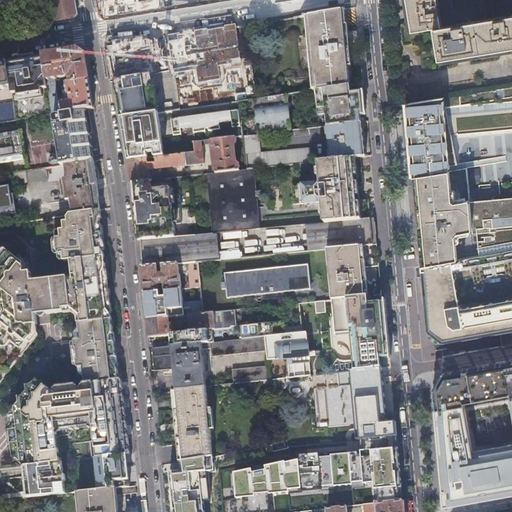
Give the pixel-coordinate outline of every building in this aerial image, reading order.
[(77,15),(73,0),(49,0),(54,24),(72,21),(75,18),(77,15)] [(438,26),(443,24),(437,0),(407,0),(408,0),(415,31),(438,26)] [(443,24),(438,26),(444,57),(511,42),(511,9),(508,11),(508,13),(498,15),(498,13),(465,20),(466,22),(456,25),(455,22),(443,24)] [(330,12),(318,14),(308,16),(315,90),(349,85),(345,43),(342,10),(330,12)] [(43,56),(46,81),(70,77),(71,83),(89,81),(87,72),(86,66),(84,55),(81,52),(79,50),(65,52),(53,54),(43,56)] [(15,115),(16,121),(52,115),(46,81),(43,56),(25,59),(7,61),(11,87),(13,104),(15,115)] [(248,57),(172,70),(178,109),(252,99),(256,98),(249,64),(248,57)] [(0,62),(0,89),(11,87),(7,61),(0,62)] [(151,74),(114,80),(114,85),(120,118),(157,112),(151,74)] [(61,104),(63,113),(87,109),(88,109),(93,108),(91,95),(90,89),(89,81),(71,83),(66,84),(67,89),(64,89),(65,97),(68,97),(68,98),(71,98),(71,102),(61,104)] [(362,91),(350,93),(349,89),(349,85),(315,90),(317,109),(324,108),(325,115),(327,127),(361,123),(360,116),(364,115),(363,101),(362,91)] [(407,102),(405,103),(407,124),(409,145),(410,159),(412,171),(412,178),(429,175),(449,171),(448,165),(456,164),(450,135),(511,129),(511,85),(487,89),(419,101),(419,100),(407,102)] [(317,116),(325,115),(324,108),(317,109),(315,90),(314,90),(317,116)] [(291,131),(287,94),(269,96),(256,98),(252,99),(256,135),(258,135),(282,132),(291,131)] [(0,123),(16,121),(15,115),(13,104),(0,105),(0,123)] [(90,142),(89,134),(90,133),(91,132),(92,131),(91,126),(88,109),(87,109),(63,113),(63,114),(57,115),(56,116),(54,117),(53,118),(53,120),(60,166),(65,165),(93,161),(90,142)] [(181,128),(193,126),(194,133),(206,131),(205,128),(209,128),(209,131),(221,129),(220,122),(232,121),(233,127),(240,126),(238,110),(172,119),(174,136),(182,135),(181,128)] [(164,156),(157,112),(120,118),(121,121),(125,146),(127,160),(164,156)] [(330,160),(359,157),(364,156),(362,137),(361,123),(327,127),(330,160)] [(0,134),(0,163),(14,161),(24,160),(20,132),(0,134)] [(256,135),(243,136),(247,165),(247,170),(253,169),(300,164),(305,163),(310,162),(309,148),(260,153),(258,135),(256,135)] [(236,143),(235,137),(193,142),(194,153),(164,156),(127,160),(130,178),(131,184),(131,183),(150,180),(149,170),(203,164),(201,145),(211,144),(215,173),(247,170),(247,165),(239,166),(238,163),(236,162),(234,146),(236,143)] [(343,221),(369,219),(367,199),(357,200),(357,192),(356,183),(361,183),(359,157),(330,160),(312,162),(314,184),(291,186),(293,205),(322,202),(324,223),(343,221)] [(69,200),(71,214),(100,210),(98,196),(97,188),(97,183),(93,161),(65,165),(66,179),(63,179),(64,189),(66,201),(69,200)] [(253,169),(247,170),(215,173),(207,174),(212,233),(216,233),(258,229),(255,197),(261,197),(260,192),(255,192),(253,169)] [(429,175),(412,178),(416,221),(419,253),(420,266),(421,266),(457,260),(455,236),(458,233),(471,230),(468,201),(468,199),(455,202),(452,199),(449,171),(429,175)] [(131,183),(134,210),(135,221),(136,228),(137,241),(141,240),(152,239),(167,238),(175,237),(174,225),(182,224),(179,194),(171,195),(170,178),(163,179),(159,179),(150,180),(131,183)] [(0,216),(15,214),(12,194),(10,194),(9,186),(0,187),(0,216)] [(490,199),(468,201),(471,230),(473,255),(473,257),(511,249),(511,197),(499,198),(490,199)] [(27,393),(26,394),(25,395),(24,396),(22,396),(20,397),(18,397),(20,401),(19,402),(18,404),(17,405),(15,406),(14,407),(12,408),(9,408),(10,414),(7,417),(12,458),(21,467),(57,462),(54,436),(57,433),(90,429),(93,431),(96,458),(126,454),(126,455),(129,454),(125,422),(124,420),(123,419),(123,417),(123,415),(124,413),(120,380),(118,380),(117,374),(118,373),(117,371),(116,369),(118,366),(118,362),(113,363),(112,358),(106,358),(106,355),(105,354),(104,353),(103,353),(96,354),(96,350),(95,346),(111,344),(110,339),(115,338),(115,335),(112,332),(112,331),(112,330),(112,329),(112,328),(113,326),(113,322),(111,320),(111,319),(111,317),(111,316),(110,314),(112,312),(111,304),(106,305),(104,288),(108,288),(107,280),(108,280),(107,272),(105,270),(105,269),(105,268),(105,267),(105,266),(105,265),(107,262),(106,260),(106,259),(104,257),(104,256),(103,254),(103,253),(103,252),(104,249),(103,241),(102,241),(102,238),(101,234),(103,234),(102,226),(99,224),(99,221),(99,219),(101,219),(100,215),(100,210),(71,214),(70,214),(67,218),(68,222),(63,223),(64,230),(60,231),(57,231),(55,234),(56,239),(53,239),(52,242),(53,253),(56,255),(58,255),(58,260),(61,262),(63,262),(71,261),(73,277),(32,282),(30,273),(29,264),(20,257),(17,259),(5,249),(2,250),(0,247),(0,313),(2,315),(0,316),(0,383),(3,379),(20,357),(20,358),(37,336),(36,325),(37,325),(35,316),(38,316),(41,318),(44,318),(46,315),(63,313),(71,313),(76,317),(77,324),(78,324),(79,330),(77,331),(74,334),(75,341),(74,341),(74,343),(72,343),(71,345),(74,366),(75,367),(77,367),(78,369),(79,375),(83,378),(84,378),(85,384),(80,390),(75,386),(57,388),(53,393),(37,380),(36,381),(35,382),(34,384),(33,385),(31,386),(29,386),(26,386),(28,391),(27,392),(27,393)] [(374,219),(369,219),(343,221),(345,248),(376,245),(375,232),(374,219)] [(345,248),(343,221),(324,223),(305,225),(307,251),(326,250),(326,249),(345,248)] [(216,233),(212,233),(196,235),(175,237),(167,238),(152,239),(141,240),(142,257),(143,267),(177,264),(187,263),(197,262),(218,260),(216,233)] [(326,249),(326,250),(330,301),(367,297),(380,296),(379,283),(376,245),(345,248),(326,249)] [(422,284),(422,287),(423,294),(424,299),(462,293),(461,289),(481,286),(511,280),(511,249),(473,257),(457,260),(421,266),(421,270),(421,277),(422,284)] [(199,287),(197,262),(187,263),(189,288),(199,287)] [(177,264),(143,267),(140,267),(140,268),(142,281),(142,287),(143,292),(143,293),(145,292),(179,289),(177,264)] [(226,299),(260,295),(282,293),(310,290),(307,265),(223,274),(224,283),(220,283),(221,290),(225,290),(226,299)] [(511,280),(481,286),(461,289),(462,293),(424,299),(424,304),(427,338),(431,340),(435,344),(511,329),(511,280)] [(180,302),(179,289),(145,292),(143,293),(143,292),(142,292),(144,306),(145,320),(159,318),(168,318),(188,315),(202,314),(201,301),(180,302)] [(330,301),(334,335),(349,334),(352,372),(359,371),(379,369),(380,369),(379,359),(389,358),(388,347),(386,329),(386,324),(384,303),(381,303),(380,296),(367,297),(330,301)] [(323,302),(313,303),(314,313),(324,312),(323,302)] [(212,313),(202,314),(188,315),(189,332),(210,330),(214,329),(212,313)] [(168,318),(159,318),(145,320),(146,324),(147,336),(169,334),(169,330),(172,330),(171,323),(168,323),(168,318)] [(214,329),(210,330),(211,338),(241,335),(241,339),(263,337),(284,334),(283,327),(283,321),(270,322),(269,323),(240,325),(236,326),(231,327),(214,329)] [(300,325),(292,326),(292,334),(300,333),(300,325)] [(171,346),(175,346),(212,342),(211,338),(210,330),(189,332),(174,333),(170,334),(171,343),(171,346)] [(265,356),(266,360),(286,358),(287,363),(288,379),(309,377),(307,356),(305,332),(300,333),(292,334),(291,334),(284,334),(263,337),(265,352),(265,356)] [(175,346),(171,346),(151,348),(153,371),(167,370),(173,370),(173,374),(175,392),(205,388),(201,351),(209,350),(210,358),(265,352),(263,337),(241,339),(212,342),(175,346)] [(437,381),(433,387),(432,387),(432,388),(432,389),(436,442),(440,486),(441,486),(442,490),(449,489),(449,492),(439,494),(440,499),(440,505),(447,504),(448,505),(511,493),(511,360),(441,373),(440,374),(440,373),(439,374),(440,375),(437,381)] [(268,381),(267,375),(266,367),(231,371),(233,385),(268,381)] [(354,424),(357,457),(358,457),(387,453),(386,440),(382,397),(380,380),(379,369),(359,371),(362,403),(312,410),(314,428),(354,424)] [(205,388),(175,392),(172,392),(175,427),(179,462),(182,462),(199,459),(211,457),(205,388)] [(392,487),(389,453),(387,453),(358,457),(360,484),(350,485),(352,504),(362,503),(362,505),(397,501),(397,495),(396,487),(392,487)] [(96,458),(93,458),(94,459),(97,490),(129,487),(126,458),(126,455),(126,454),(96,458)] [(182,462),(179,462),(168,464),(173,509),(170,509),(169,511),(204,511),(199,459),(182,462)] [(57,462),(21,467),(24,495),(25,498),(63,494),(60,463),(60,462),(57,462)] [(135,486),(129,487),(97,490),(76,493),(78,511),(117,511),(116,495),(136,493),(135,486)] [(402,501),(397,501),(362,505),(362,511),(367,511),(373,511),(402,511),(402,505),(402,501)]
